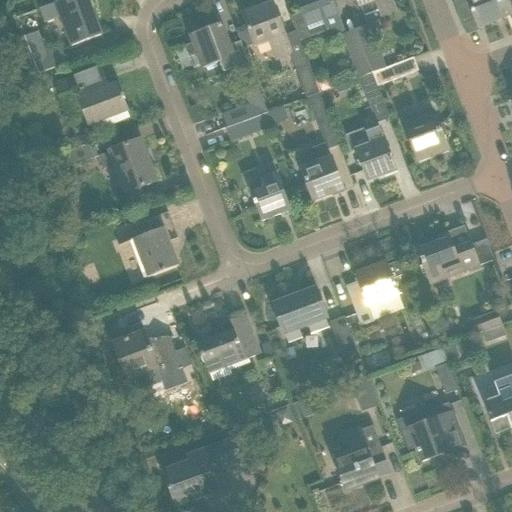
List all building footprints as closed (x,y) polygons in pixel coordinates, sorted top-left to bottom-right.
[(69,48),(101,36),(87,0),(63,0),(39,9),(45,23),(59,18),(69,48)] [(297,0),(302,12),(291,16),(300,41),(311,37),(307,26),(323,20),(327,31),(329,37),(343,31),(337,15),(331,0),(297,0)] [(381,17),(395,12),(391,0),(357,0),(363,16),(378,10),(381,17)] [(499,0),(456,0),(454,1),(463,24),(475,19),(478,27),(506,16),(499,0)] [(511,14),(511,0),(499,0),(506,16),(511,14)] [(276,59),(291,54),(273,4),(243,15),(248,30),(237,34),(244,51),(270,42),(276,59)] [(221,23),(191,35),(193,41),(198,53),(207,79),(248,64),(242,49),(240,43),(229,47),(221,23)] [(372,74),(385,69),(368,26),(356,31),(372,74)] [(361,78),(372,74),(356,31),(344,35),(361,78)] [(61,50),(46,56),(37,32),(24,37),(38,74),(66,63),(61,50)] [(306,98),(307,98),(319,93),(305,56),(292,61),(306,98)] [(377,87),(418,71),(413,58),(385,69),(372,74),(377,87)] [(119,83),(109,87),(101,67),(54,85),(60,98),(74,92),(88,127),(129,112),(124,100),(125,99),(119,83)] [(389,119),(377,87),(372,74),(361,78),(359,79),(376,124),(389,119)] [(348,82),(336,87),(341,100),(353,95),(348,82)] [(227,128),(267,113),(258,88),(245,93),(249,104),(222,115),(227,128)] [(328,150),(339,146),(319,93),(307,98),(324,143),(308,149),(310,157),(298,161),(314,202),(332,195),(331,193),(343,189),(328,150)] [(280,108),(267,113),(272,126),(285,121),(280,108)] [(231,142),(272,126),(267,113),(227,128),(226,128),(231,142)] [(418,163),(448,151),(434,113),(404,124),(418,163)] [(368,182),(396,171),(380,128),(366,133),(370,145),(356,150),(368,182)] [(123,195),(156,182),(141,140),(98,156),(103,169),(113,166),(123,195)] [(59,171),(93,158),(89,146),(54,159),(59,171)] [(261,222),(291,211),(274,164),(244,175),(261,222)] [(170,242),(178,239),(168,213),(139,224),(144,237),(134,241),(148,278),(179,266),(170,242)] [(454,250),(450,239),(448,235),(416,246),(430,285),(494,262),(487,243),(472,248),(471,244),(454,250)] [(358,282),(346,287),(361,326),(374,321),(369,307),(399,296),(400,295),(393,279),(408,274),(403,260),(388,266),(387,262),(355,274),(358,282)] [(283,335),(328,318),(317,288),(272,305),(283,335)] [(492,329),(502,326),(496,312),(469,322),(475,336),(492,329)] [(261,355),(253,334),(246,315),(230,321),(233,331),(197,345),(208,375),(261,355)] [(342,357),(357,351),(345,317),(329,323),(342,357)] [(502,326),(492,329),(496,339),(505,336),(502,326)] [(168,338),(149,345),(145,333),(124,340),(125,342),(114,346),(126,379),(164,365),(167,374),(181,369),(168,338)] [(266,362),(275,359),(269,343),(260,346),(266,362)] [(455,344),(442,349),(447,362),(460,357),(455,344)] [(448,364),(435,368),(445,394),(458,390),(448,364)] [(496,434),(511,428),(511,376),(493,384),(498,397),(484,403),(496,434)] [(361,412),(378,406),(367,378),(350,384),(361,412)] [(425,410),(397,421),(405,443),(408,451),(416,447),(422,462),(442,455),(441,453),(460,446),(455,433),(459,431),(452,413),(449,403),(425,412),(425,410)] [(383,453),(376,434),(373,426),(361,431),(360,428),(344,434),(351,451),(333,457),(346,491),(378,479),(370,458),(383,453)] [(214,476),(242,465),(232,440),(188,457),(190,462),(164,472),(176,506),(219,490),(214,476)]
